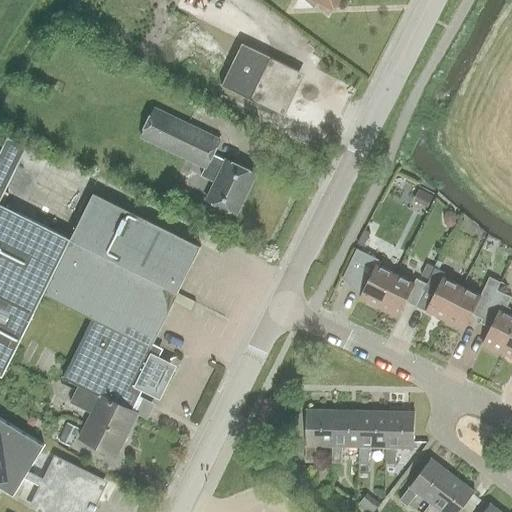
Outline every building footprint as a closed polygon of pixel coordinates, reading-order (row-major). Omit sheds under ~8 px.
[(338,0),(306,0),(315,7),(318,0),(334,8),(338,0)] [(204,31),(190,61),(194,63),(187,78),(202,86),(224,40),(204,31)] [(313,77),(241,43),(240,44),(241,45),(222,85),(221,84),(220,86),(292,120),(293,119),(292,118),(311,78),(312,79),(313,77)] [(57,83),(36,74),(32,83),(53,93),(57,83)] [(238,214),(257,175),(226,160),(225,161),(213,155),(220,140),(155,108),(141,137),(205,168),(201,176),(215,183),(207,200),(238,214)] [(0,375),(3,377),(19,345),(35,313),(44,295),(69,307),(93,319),(78,349),(64,379),(80,386),(94,394),(102,378),(130,392),(123,406),(131,410),(137,398),(144,385),(151,388),(158,392),(164,380),(170,368),(163,365),(155,361),(158,356),(161,350),(157,348),(152,346),(165,319),(178,293),(188,273),(201,247),(148,220),(94,193),(83,216),(71,239),(35,221),(0,203),(14,175),(28,147),(8,137),(0,153),(0,375)] [(419,189),(414,200),(428,207),(433,197),(434,197),(419,189)] [(447,212),(444,215),(445,225),(448,228),(454,227),(457,224),(456,214),(453,211),(447,212)] [(379,308),(396,274),(378,265),(380,261),(358,250),(343,278),(360,296),(359,299),(379,308)] [(427,284),(435,269),(425,264),(417,282),(413,280),(412,282),(396,274),(379,308),(399,318),(406,302),(417,307),(424,291),(427,284)] [(446,321),(462,287),(444,278),(446,273),(435,268),(435,269),(427,284),(424,291),(417,307),(426,311),(446,321)] [(473,315),(482,320),(483,320),(497,291),(498,291),(501,283),(490,278),(481,296),(462,287),(446,321),(465,331),(473,315)] [(483,320),(482,320),(481,323),(491,328),(483,344),(502,353),(511,333),(511,316),(509,315),(511,309),(508,307),(511,298),(511,297),(498,291),(497,291),(483,320)] [(187,293),(182,302),(199,311),(203,301),(187,293)] [(511,333),(502,353),(511,358),(511,333)] [(80,386),(71,404),(92,414),(80,439),(117,457),(138,414),(131,410),(123,406),(130,392),(102,378),(94,394),(80,386)] [(333,446),(334,411),(307,410),(306,446),(306,462),(316,462),(316,446),(333,446)] [(343,447),(360,447),(360,431),(360,426),(361,411),(334,411),(333,446),(332,463),(342,463),(343,447)] [(388,412),(361,411),(360,426),(360,431),(360,447),(359,463),(369,464),(370,447),(386,448),(387,448),(388,412)] [(387,448),(386,448),(386,464),(396,464),(396,448),(414,448),(415,443),(415,412),(388,412),(387,448)] [(0,487),(14,496),(25,478),(43,487),(34,507),(34,508),(42,511),(89,511),(104,484),(104,483),(57,461),(47,481),(29,471),(45,446),(0,418),(0,487)] [(31,419),(27,427),(58,445),(59,443),(70,448),(79,430),(66,423),(59,438),(41,427),(42,426),(31,419)] [(431,504),(453,475),(432,459),(410,487),(410,488),(400,501),(408,507),(418,494),(431,504)] [(475,492),(453,475),(431,504),(424,511),(437,511),(439,510),(441,511),(459,511),(472,496),(475,492)] [(375,511),(381,504),(367,494),(359,506),(366,511),(375,511)]
